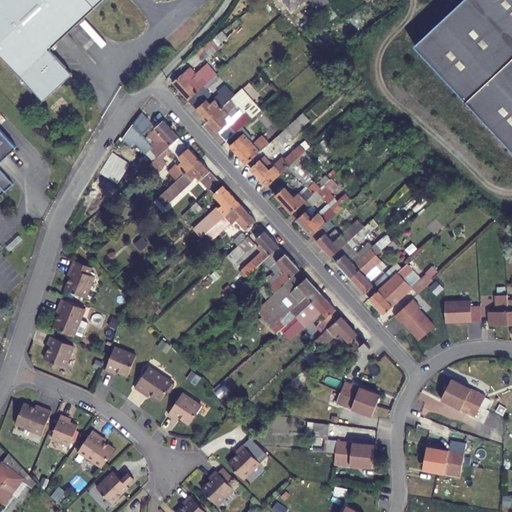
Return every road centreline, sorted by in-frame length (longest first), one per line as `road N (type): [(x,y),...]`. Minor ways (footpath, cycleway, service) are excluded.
road 1 (residential): [(419,376),(155,87),(122,109),(65,199),(9,367)]
road 2 (residential): [(9,367),(105,409),(177,471)]
road 3 (residential): [(419,376),(398,417),(395,511)]
